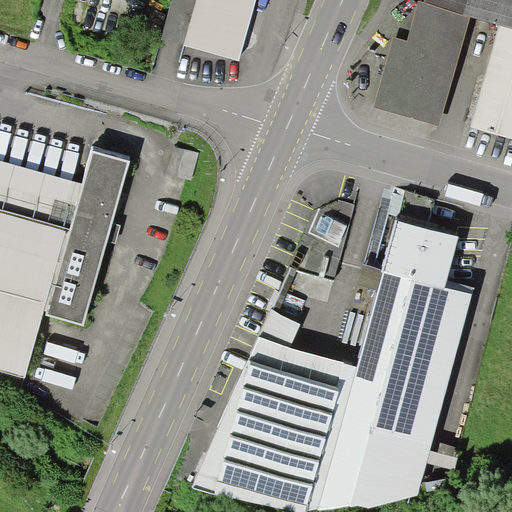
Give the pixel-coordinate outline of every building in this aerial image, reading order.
[(172,0),(162,38),(239,60),(256,0),(172,0)] [(439,125),(470,16),(423,1),(418,0),(407,40),(393,36),(373,106),(439,125)] [(511,0),(423,0),(423,1),(470,16),(498,24),(511,27),(511,0)] [(511,27),(498,24),(470,126),(511,138),(511,27)] [(199,154),(175,147),(168,173),(192,180),(199,154)] [(130,162),(91,151),(83,183),(70,229),(0,209),(0,370),(25,378),(43,314),(84,326),(108,241),(113,224),(130,162)] [(0,209),(70,229),(83,183),(0,160),(0,209)] [(290,347),(259,336),(191,487),(217,495),(298,511),(307,511),(308,510),(318,508),(318,510),(350,505),(350,507),(358,505),(369,508),(418,495),(473,294),(445,287),(447,280),(458,236),(396,220),(383,271),(364,265),(359,284),(378,289),(358,367),(290,347)] [(120,226),(113,224),(108,241),(115,243),(120,226)] [(475,287),(447,280),(445,287),(473,294),(475,287)] [(300,324),(272,309),(259,336),(290,347),(300,324)]
